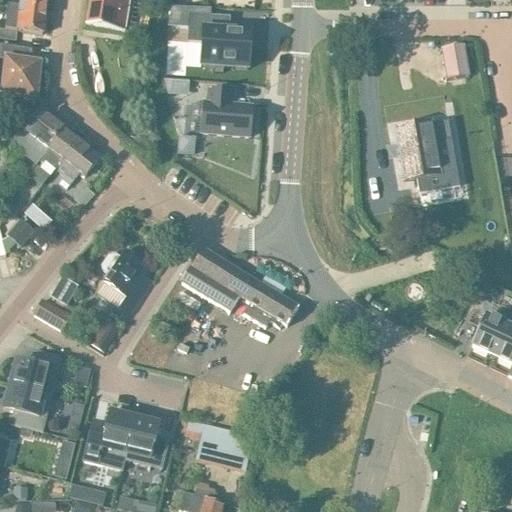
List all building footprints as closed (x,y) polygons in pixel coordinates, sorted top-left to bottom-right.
[(18,0),(18,10),(45,13),(46,0),(18,0)] [(122,35),(128,0),(87,0),(84,28),(122,35)] [(6,8),(3,33),(16,34),(42,37),(45,13),(18,10),(6,8)] [(190,18),(188,46),(202,47),(201,68),(249,72),(251,36),(225,34),(226,20),(190,18)] [(0,41),(15,43),(16,34),(3,33),(0,32),(0,41)] [(439,51),(445,83),(468,78),(463,47),(439,51)] [(35,101),(38,67),(23,65),(25,52),(0,49),(0,63),(4,64),(0,97),(35,101)] [(202,107),(200,137),(248,140),(250,110),(230,109),(231,96),(207,94),(206,107),(202,107)] [(62,131),(46,118),(39,113),(16,144),(39,162),(47,153),(46,152),(62,131)] [(449,142),(446,124),(430,126),(430,125),(394,131),(403,183),(439,177),(433,145),(449,142)] [(62,164),(77,143),(62,131),(46,152),(47,153),(39,162),(53,172),(60,164),(62,164)] [(193,141),(178,140),(176,156),(192,157),(193,141)] [(83,181),(99,159),(77,143),(62,164),(60,164),(53,172),(54,173),(54,172),(67,182),(71,177),(74,180),(77,176),(83,181)] [(18,250),(26,241),(31,234),(18,223),(6,238),(18,250)] [(286,329),(297,310),(201,252),(181,285),(228,314),(237,300),(248,307),(242,317),(264,330),(270,320),(286,329)] [(106,258),(101,267),(101,272),(108,277),(103,285),(124,300),(118,308),(129,315),(129,316),(151,284),(135,273),(141,264),(125,253),(119,262),(112,257),(106,258)] [(33,317),(60,332),(68,318),(41,302),(33,317)] [(511,369),(511,368),(511,331),(485,319),(471,349),(511,368),(508,377),(511,369)] [(105,321),(88,346),(102,355),(109,345),(119,330),(109,324),(105,321)] [(50,398),(59,360),(32,354),(29,367),(14,364),(12,374),(9,373),(6,384),(9,385),(8,388),(50,398)] [(41,435),(50,398),(8,388),(8,391),(5,390),(2,401),(5,402),(2,412),(17,416),(13,428),(41,435)] [(73,406),(70,416),(80,418),(82,409),(73,406)] [(119,473),(133,421),(130,420),(130,417),(120,415),(119,417),(108,415),(105,429),(91,426),(82,464),(119,473)] [(136,422),(133,421),(119,473),(120,474),(123,463),(160,472),(167,445),(153,441),(157,427),(146,424),(147,421),(136,419),(136,422)] [(244,470),(250,439),(202,428),(195,459),(244,470)] [(62,443),(60,453),(70,455),(72,445),(62,443)] [(71,488),(68,500),(79,502),(82,491),(71,488)] [(24,489),(13,489),(13,500),(24,500),(24,489)] [(222,511),(224,506),(205,502),(207,494),(195,491),(193,499),(181,495),(176,511),(222,511)] [(76,503),(73,511),(80,511),(82,505),(76,503)]
